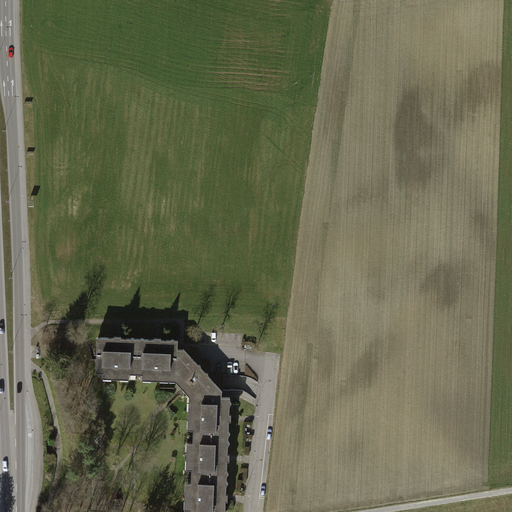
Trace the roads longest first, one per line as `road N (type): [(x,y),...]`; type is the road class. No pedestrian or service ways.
road 1 (secondary): [(14,435),(20,343),(6,0)]
road 2 (residential): [(277,359),(256,511)]
road 3 (track): [(364,511),(511,489)]
road 4 (secondary): [(0,306),(4,399),(14,435)]
